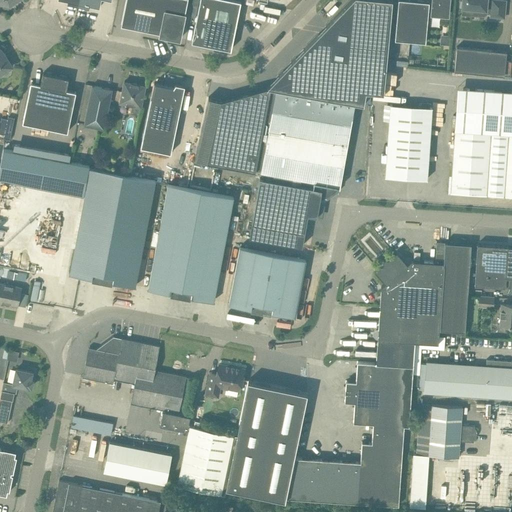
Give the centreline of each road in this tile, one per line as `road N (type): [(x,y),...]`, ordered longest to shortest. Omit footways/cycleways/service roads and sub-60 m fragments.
road 1 (unclassified): [(511,222),(366,212),(351,219),(323,326),(309,343),(290,347),(109,312),(50,346)]
road 2 (unclassified): [(51,37),(242,66),(310,0)]
road 3 (unclassified): [(28,511),(53,387),(50,346)]
